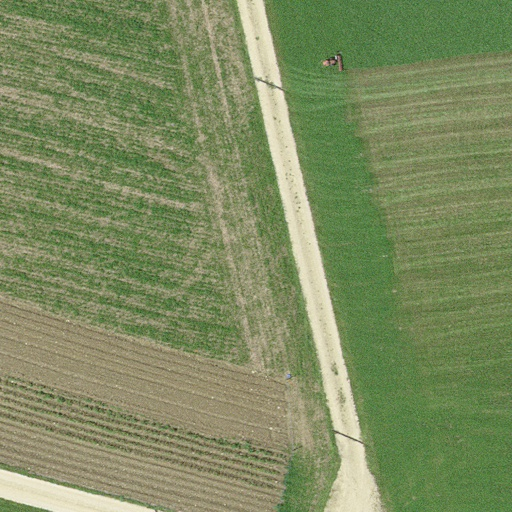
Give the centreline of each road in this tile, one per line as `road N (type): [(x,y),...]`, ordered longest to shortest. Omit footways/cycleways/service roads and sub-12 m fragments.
road 1 (track): [(249,0),(354,458),(352,511)]
road 2 (track): [(122,511),(0,478)]
